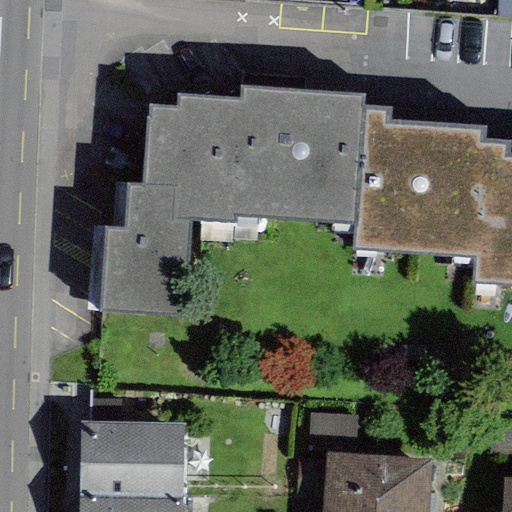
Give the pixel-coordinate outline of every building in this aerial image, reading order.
[(237,216),(357,224),(364,105),(365,93),(242,85),(241,98),(233,216),(237,216)] [(233,216),(241,98),(179,94),(178,106),(149,104),(144,184),(128,183),(125,227),(106,226),(101,310),(180,315),(184,266),(189,267),(192,220),(237,223),(237,216),(233,216)] [(355,249),(476,257),(484,140),(484,127),(396,121),(397,108),(364,105),(357,224),(355,249)] [(511,141),(484,140),(476,257),(474,283),(511,285),(511,141)] [(86,397),(86,419),(190,421),(191,400),(86,397)] [(356,417),(313,415),(312,435),(355,437),(356,417)] [(90,429),(89,493),(172,495),(173,430),(90,429)] [(423,466),(336,461),(332,511),(405,511),(407,491),(421,492),(423,466)] [(89,493),(88,511),(171,511),(172,495),(89,493)]
